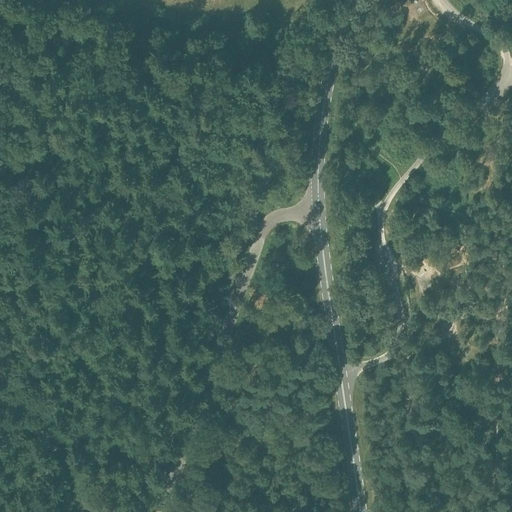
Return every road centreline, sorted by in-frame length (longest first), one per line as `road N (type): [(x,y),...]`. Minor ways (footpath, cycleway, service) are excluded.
road 1 (track): [(297,91),(38,34),(26,44),(0,265)]
road 2 (unclassified): [(161,511),(250,251),(270,225),(317,217)]
road 3 (secondary): [(359,511),(317,217)]
road 4 (secondary): [(317,217),(322,81),(348,0)]
road 5 (track): [(98,511),(25,370),(0,352)]
